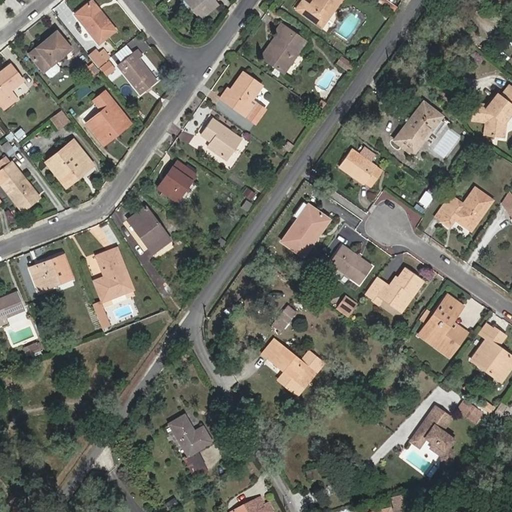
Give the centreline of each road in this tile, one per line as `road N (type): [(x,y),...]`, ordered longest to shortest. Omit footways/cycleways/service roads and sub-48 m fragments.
road 1 (residential): [(187,324),(418,0)]
road 2 (residential): [(0,250),(105,206),(197,77)]
road 3 (residential): [(53,511),(187,324)]
road 4 (residential): [(187,324),(294,511)]
road 5 (residential): [(388,223),(511,308)]
